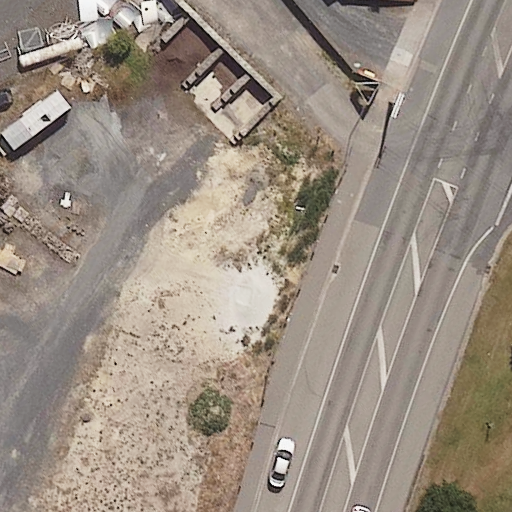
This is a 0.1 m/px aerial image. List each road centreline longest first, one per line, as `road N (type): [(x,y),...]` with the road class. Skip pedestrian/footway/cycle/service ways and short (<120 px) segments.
road 1 (secondary): [(452,162),(329,511)]
road 2 (secondary): [(511,27),(452,162)]
